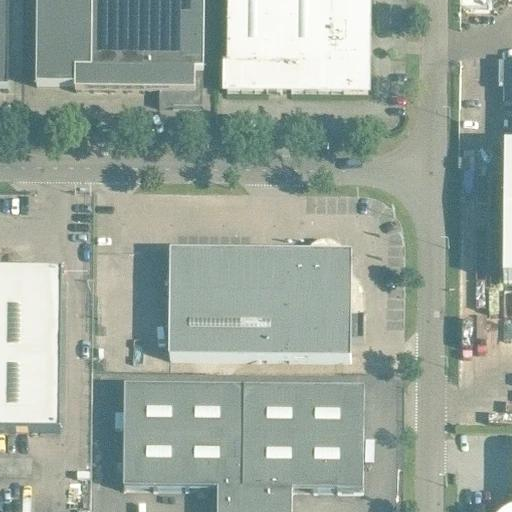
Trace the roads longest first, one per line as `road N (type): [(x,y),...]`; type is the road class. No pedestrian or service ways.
road 1 (residential): [(430,172),(0,169)]
road 2 (residential): [(429,511),(430,172)]
road 3 (unclassified): [(430,172),(432,0)]
